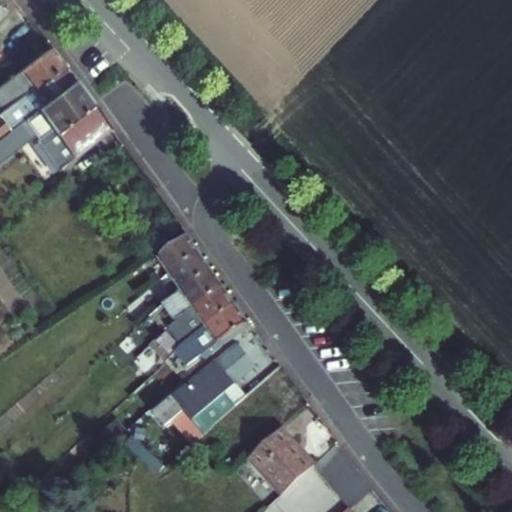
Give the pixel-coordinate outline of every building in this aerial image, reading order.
[(0,108),(1,107),(3,110),(63,64),(51,48),(0,86),(0,108)] [(0,140),(76,81),(63,64),(3,110),(0,112),(0,140)] [(76,81),(0,140),(0,161),(34,135),(60,170),(75,159),(112,129),(76,81)] [(188,234),(158,254),(171,273),(201,252),(188,234)] [(201,252),(171,273),(183,290),(213,269),(201,252)] [(213,269),(183,290),(166,303),(178,321),(195,308),(225,287),(213,269)] [(184,345),(199,331),(237,304),(225,287),(195,308),(178,321),(171,327),(184,345)] [(237,304),(199,331),(184,345),(174,355),(186,370),(190,366),(194,371),(219,349),(217,346),(249,322),(237,304)] [(255,368),(235,345),(217,361),(216,360),(154,413),(167,427),(174,421),(194,445),(205,435),(204,435),(211,428),(210,427),(246,396),(236,384),(255,368)] [(273,396),(290,417),(307,403),(290,382),(273,396)] [(247,452),(290,417),(273,396),(268,391),(214,436),(225,448),(227,446),(230,450),(239,442),(247,452)] [(127,430),(117,419),(84,449),(94,460),(127,430)] [(284,494),(315,466),(281,429),(250,458),(284,494)] [(165,465),(134,436),(126,444),(158,473),(165,465)] [(235,464),(230,458),(225,462),(230,468),(235,464)]
